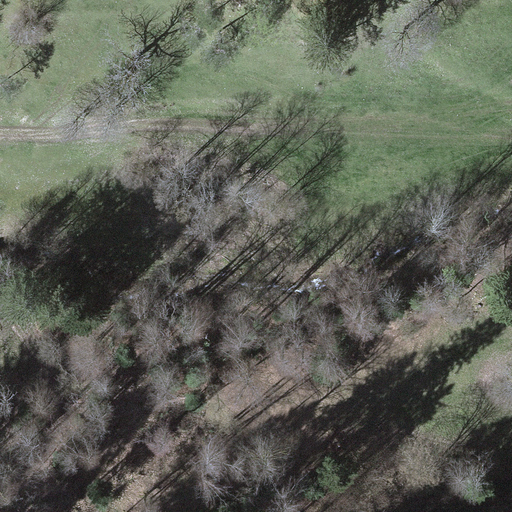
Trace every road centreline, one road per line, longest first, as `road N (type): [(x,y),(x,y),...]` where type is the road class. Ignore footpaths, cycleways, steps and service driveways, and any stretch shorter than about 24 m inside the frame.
road 1 (track): [(0,274),(54,366),(62,401),(37,461),(0,484)]
road 2 (track): [(0,134),(250,127)]
